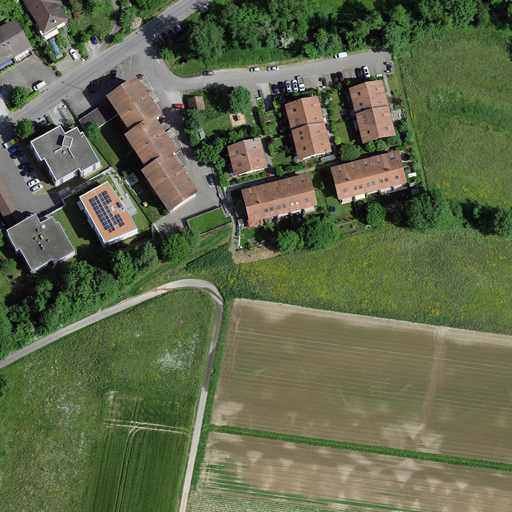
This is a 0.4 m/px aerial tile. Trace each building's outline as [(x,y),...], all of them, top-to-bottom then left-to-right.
[(56,0),(25,0),(43,32),(67,19),(56,0)] [(15,21),(0,30),(0,61),(29,45),(15,21)] [(170,120),(143,82),(112,103),(136,138),(130,141),(151,172),(146,176),(173,216),(203,195),(179,160),(184,156),(163,125),(170,120)] [(386,83),(352,91),(366,147),(400,138),(386,83)] [(204,99),(189,102),(191,114),(207,111),(204,99)] [(321,99),(287,108),(302,163),(336,154),(321,99)] [(108,105),(79,123),(89,138),(117,120),(108,105)] [(58,134),(32,150),(55,188),(77,175),(80,180),(98,168),(76,134),(63,142),(58,134)] [(263,140),(230,150),(238,179),(271,169),(263,140)] [(400,155),(333,172),(341,202),(408,184),(400,155)] [(0,176),(0,213),(8,227),(23,218),(0,176)] [(310,176),(243,194),(252,225),(318,207),(310,176)] [(110,185),(80,202),(104,246),(138,233),(110,185)] [(35,221),(7,237),(29,275),(48,264),(51,269),(75,255),(55,219),(39,228),(35,221)]
